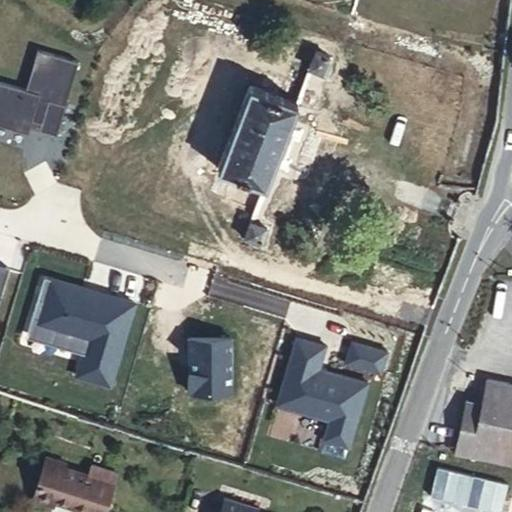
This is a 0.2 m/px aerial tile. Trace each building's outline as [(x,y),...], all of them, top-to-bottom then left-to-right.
[(27,90),(0,82),(0,125),(26,133),(29,123),(58,131),(78,58),(38,47),(27,90)] [(315,52),(307,76),(326,83),(335,59),(315,52)] [(228,154),(219,183),(268,198),(297,103),(252,89),(243,108),(226,102),(212,147),(228,154)] [(257,219),(250,243),(271,251),(278,227),(257,219)] [(0,306),(12,268),(0,264),(0,306)] [(140,303),(43,274),(25,335),(83,352),(77,373),(115,385),(140,303)] [(233,334),(188,333),(187,394),(232,394),(233,334)] [(326,344),(296,335),(276,406),(327,420),(320,443),(349,451),(369,382),(319,367),(326,344)] [(511,380),(486,375),(481,398),(511,404),(511,380)] [(473,435),(511,443),(511,404),(481,398),(479,409),(464,406),(460,423),(475,426),(473,435)] [(511,463),(511,443),(473,435),(475,426),(460,423),(463,426),(457,449),(511,463)] [(53,511),(54,507),(69,511),(102,511),(113,480),(88,472),(85,483),(40,469),(30,503),(50,511),(53,511)]
